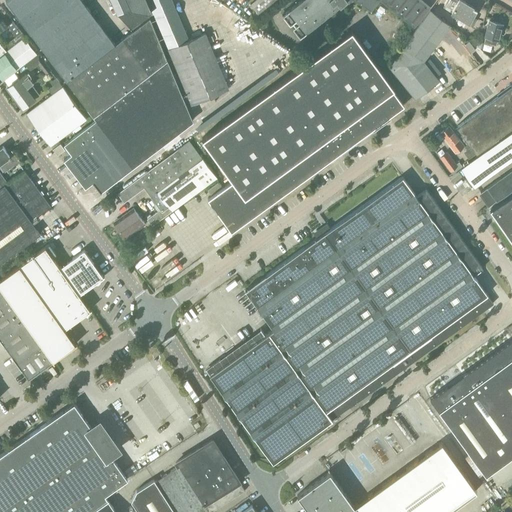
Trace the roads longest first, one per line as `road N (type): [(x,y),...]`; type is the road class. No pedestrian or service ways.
road 1 (unclassified): [(155,316),(411,132)]
road 2 (unclassified): [(265,489),(511,310)]
road 3 (unclassified): [(155,316),(0,103)]
road 4 (unknown): [(80,213),(269,69)]
road 5 (unclassified): [(265,489),(155,316)]
road 6 (unclassified): [(0,426),(155,316)]
road 7 (unclassified): [(511,275),(411,132)]
road 8 (unclassified): [(411,132),(511,57)]
